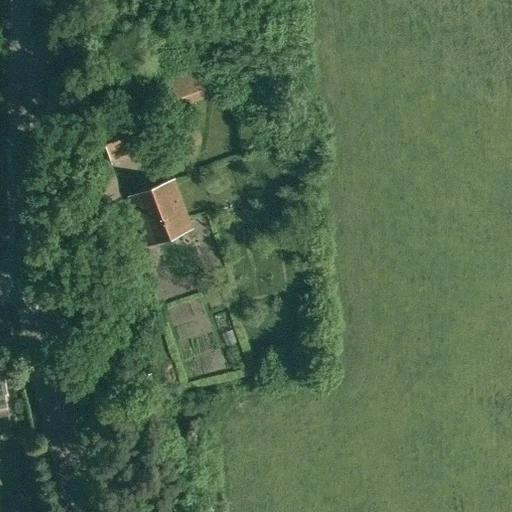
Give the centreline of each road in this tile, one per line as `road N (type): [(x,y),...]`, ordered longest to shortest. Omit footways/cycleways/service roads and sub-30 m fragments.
road 1 (tertiary): [(22,266),(23,0)]
road 2 (tertiary): [(78,511),(22,266)]
